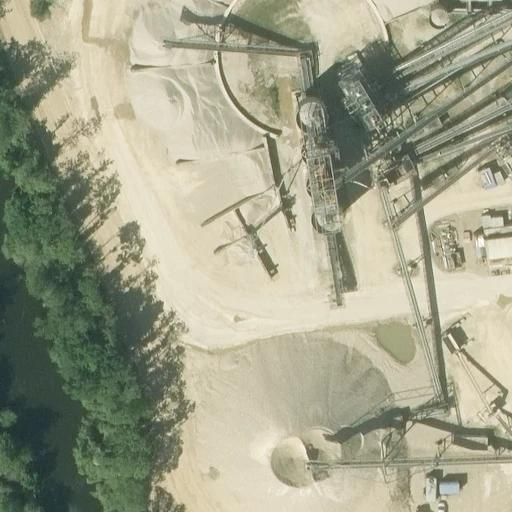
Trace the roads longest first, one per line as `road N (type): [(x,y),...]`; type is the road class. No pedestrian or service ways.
road 1 (track): [(111,0),(75,163),(150,349),(511,295)]
road 2 (track): [(75,163),(5,0)]
